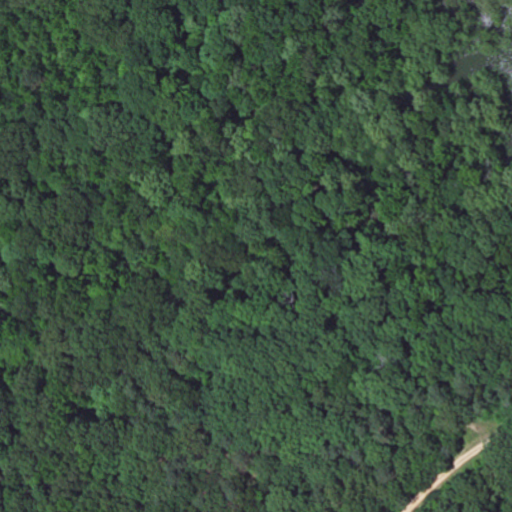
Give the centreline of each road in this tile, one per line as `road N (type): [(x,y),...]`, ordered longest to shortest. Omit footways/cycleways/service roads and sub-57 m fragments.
road 1 (residential): [(252,511),(219,461),(148,204),(166,0)]
road 2 (residential): [(215,433),(252,481),(303,493),(348,480),(446,430),(467,427),(490,443)]
road 3 (residential): [(408,511),(455,462),(511,434)]
